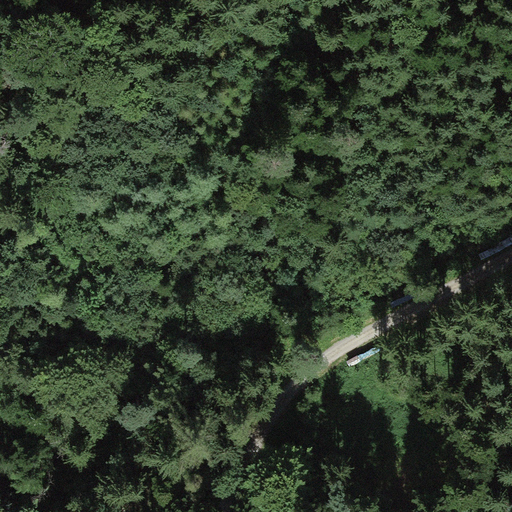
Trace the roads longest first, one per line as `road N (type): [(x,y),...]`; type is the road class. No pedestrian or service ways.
road 1 (track): [(318,367),(197,131),(133,66),(119,39),(116,0)]
road 2 (track): [(225,511),(248,452),(280,402),(318,367),(511,255)]
